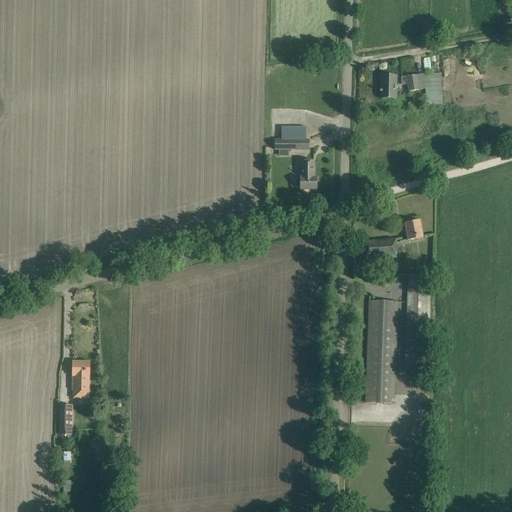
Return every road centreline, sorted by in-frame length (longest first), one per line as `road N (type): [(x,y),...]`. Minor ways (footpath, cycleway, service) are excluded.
road 1 (unclassified): [(0,299),(344,202)]
road 2 (unclassified): [(334,511),(344,202)]
road 3 (unclassified): [(344,202),(350,0)]
road 4 (track): [(511,153),(344,202)]
road 5 (track): [(511,36),(348,60)]
